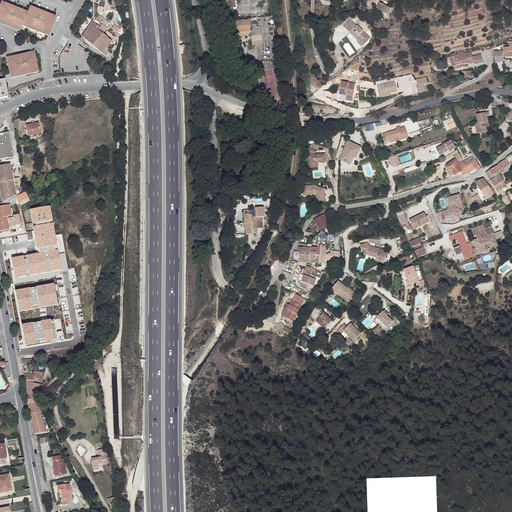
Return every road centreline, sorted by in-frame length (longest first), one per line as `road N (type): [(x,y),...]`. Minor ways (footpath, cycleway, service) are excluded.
road 1 (residential): [(511,149),(471,176),(310,218),(252,304),(218,270),(212,91)]
road 2 (motorway): [(144,0),(153,94),(158,511)]
road 3 (motorway): [(172,511),(167,105),(158,0)]
road 4 (tertiary): [(212,91),(280,118),(328,121),(511,92)]
road 5 (tertiary): [(51,94),(193,83)]
road 6 (primary): [(22,394),(44,511)]
